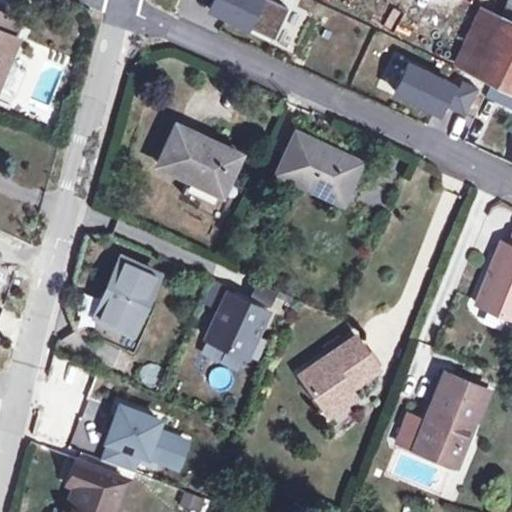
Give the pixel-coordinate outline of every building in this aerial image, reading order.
[(218,0),(215,7),(274,35),(286,10),(265,0),(218,0)] [(511,0),(506,0),(498,20),(511,25),(511,0)] [(479,12),(453,66),(472,75),(498,20),(479,12)] [(19,25),(0,16),(0,69),(2,65),(19,25)] [(511,25),(498,20),(472,75),(511,93),(511,25)] [(15,71),(2,65),(0,69),(0,96),(3,98),(15,71)] [(455,87),(412,67),(398,95),(441,116),(448,102),(464,110),(474,89),(458,81),(455,87)] [(236,153),(173,124),(155,163),(186,178),(176,199),(215,216),(224,196),(218,193),(236,153)] [(355,161),(293,131),(276,172),(338,200),(355,161)] [(511,246),(507,245),(500,242),(474,304),(511,320),(511,319),(511,246)] [(155,274),(117,258),(93,315),(130,332),(155,274)] [(248,297),(266,305),(272,293),(254,285),(248,297)] [(224,292),(203,339),(243,357),(264,310),(224,292)] [(376,369),(352,335),(341,343),(324,355),(297,374),(320,408),(346,390),(376,369)] [(319,349),(324,355),(341,343),(336,337),(319,349)] [(146,364),(140,381),(155,386),(161,369),(146,364)] [(485,390),(442,372),(411,449),(450,465),(463,431),(468,433),(485,390)] [(352,398),(346,390),(320,408),(325,416),(352,398)] [(163,422),(121,408),(104,458),(134,468),(138,456),(179,470),(188,442),(160,432),(163,422)] [(454,466),(468,433),(463,431),(450,465),(454,466)] [(126,480),(74,461),(66,481),(78,486),(73,502),(69,500),(64,511),(107,511),(112,500),(117,501),(126,480)] [(443,511),(403,500),(399,511),(443,511)]
